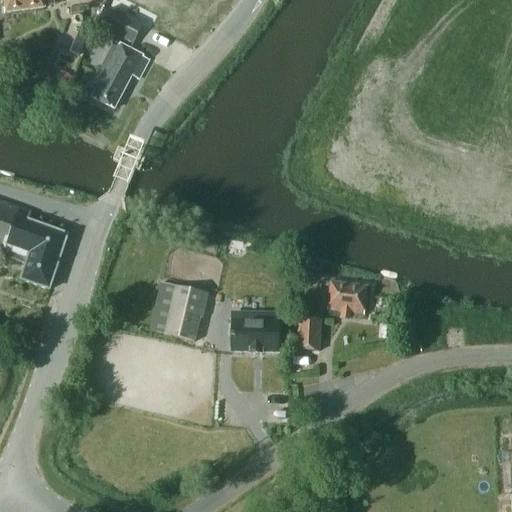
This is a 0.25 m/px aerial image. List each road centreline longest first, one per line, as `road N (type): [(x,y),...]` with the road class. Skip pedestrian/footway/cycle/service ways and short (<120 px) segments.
road 1 (unclassified): [(199,511),(390,378),(450,359),(511,354)]
road 2 (tertiary): [(1,476),(101,220)]
road 3 (tertiary): [(101,220),(155,119),(252,0)]
